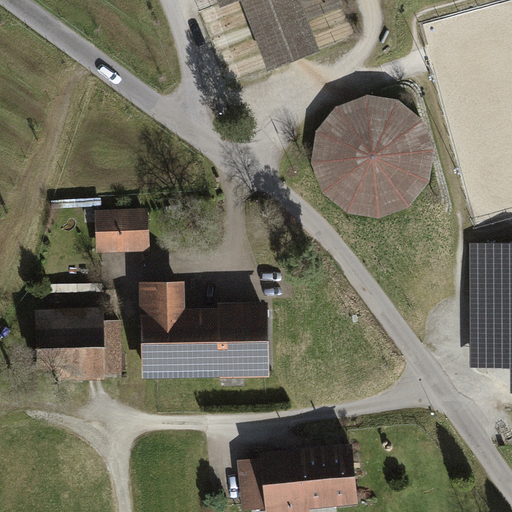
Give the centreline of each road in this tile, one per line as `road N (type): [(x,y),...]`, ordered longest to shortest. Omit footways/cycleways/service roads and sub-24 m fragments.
road 1 (residential): [(511,489),(323,234),(181,123)]
road 2 (track): [(86,54),(0,297)]
road 3 (residential): [(181,123),(12,0)]
road 4 (unknown): [(0,422),(35,415),(78,426),(110,455),(126,511)]
road 5 (unclassified): [(181,123),(191,78),(168,0)]
